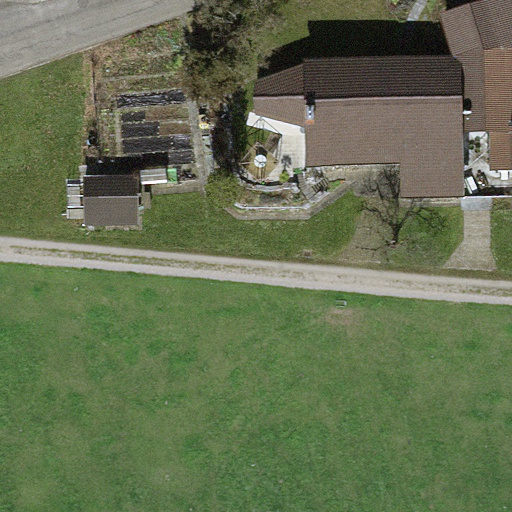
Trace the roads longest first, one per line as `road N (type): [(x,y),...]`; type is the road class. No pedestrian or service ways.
road 1 (track): [(0,252),(511,294)]
road 2 (residential): [(0,61),(171,0)]
